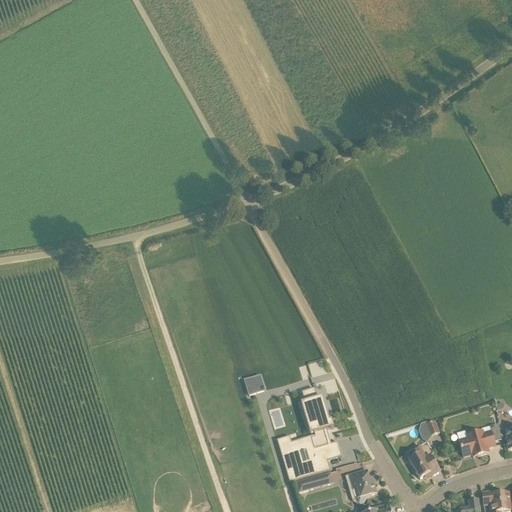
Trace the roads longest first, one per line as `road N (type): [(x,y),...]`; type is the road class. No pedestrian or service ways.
road 1 (residential): [(418,511),(364,431),(248,203)]
road 2 (residential): [(248,203),(397,127),(511,47)]
road 3 (unknown): [(132,237),(224,511)]
road 4 (unclassified): [(248,203),(159,231),(0,261)]
road 5 (unclassified): [(248,203),(135,0)]
